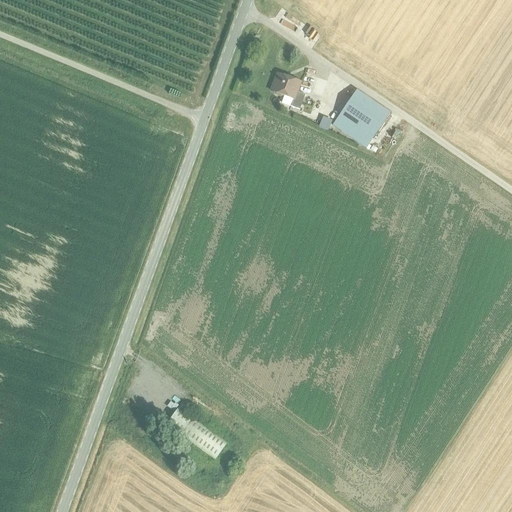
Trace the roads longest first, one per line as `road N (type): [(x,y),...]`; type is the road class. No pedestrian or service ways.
road 1 (tertiary): [(61,511),(204,117)]
road 2 (unclassified): [(0,34),(204,117)]
road 3 (tertiary): [(204,117),(247,0)]
